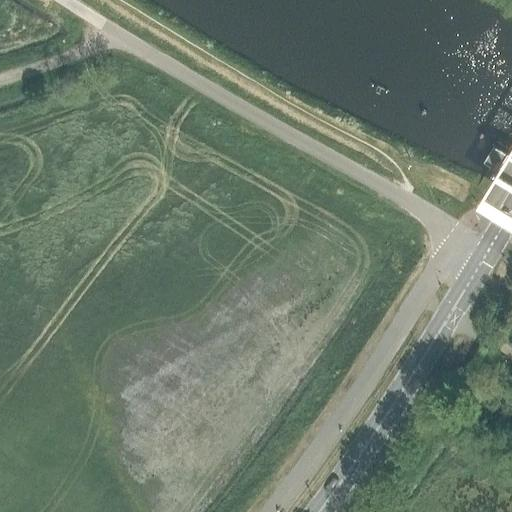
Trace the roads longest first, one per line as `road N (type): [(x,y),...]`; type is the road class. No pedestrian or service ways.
road 1 (unclassified): [(454,242),(409,202),(117,33)]
road 2 (unclassified): [(270,511),(454,242)]
road 3 (secondary): [(318,511),(414,378),(479,265)]
road 4 (unclassified): [(117,33),(0,81)]
